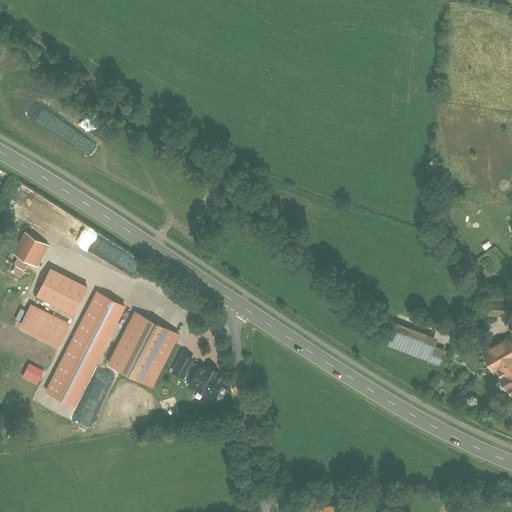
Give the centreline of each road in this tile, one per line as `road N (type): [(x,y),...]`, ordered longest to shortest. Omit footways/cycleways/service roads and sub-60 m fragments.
road 1 (secondary): [(511,465),(363,387),(238,306)]
road 2 (secondary): [(238,306),(0,155)]
road 3 (track): [(511,501),(336,496),(260,505)]
road 4 (unclassified): [(261,511),(232,330),(238,306)]
